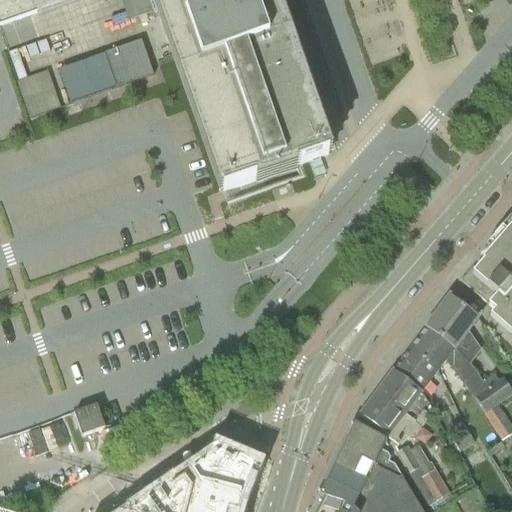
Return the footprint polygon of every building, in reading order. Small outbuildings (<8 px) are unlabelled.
[(0,0),(0,26),(30,16),(76,0),(154,0),(159,13),(159,14),(175,60),(182,79),(194,113),(197,122),(222,193),(295,168),(296,167),(300,166),(307,163),(327,156),(272,0),(0,0)] [(140,43),(103,56),(115,90),(152,78),(140,43)] [(58,111),(45,73),(15,84),(28,121),(58,111)] [(482,264),(471,277),(463,286),(493,312),(488,317),(511,337),(511,216),(484,249),(486,252),(478,261),(482,264)] [(464,362),(467,366),(478,351),(462,340),(467,333),(477,320),(448,298),(424,330),(453,351),(454,351),(464,362)] [(424,330),(408,352),(437,373),(446,361),(453,370),(469,395),(481,386),(464,362),(454,351),(453,351),(424,330)] [(437,373),(408,352),(391,373),(420,395),(437,373)] [(391,373),(375,395),(358,418),(397,447),(403,438),(410,442),(427,419),(426,418),(430,412),(420,396),(420,395),(391,373)] [(502,382),(474,401),(502,443),(511,435),(511,431),(496,408),(511,396),(502,382)] [(322,500),(316,511),(420,511),(393,467),(387,464),(389,460),(386,455),(381,453),(385,444),(353,427),(318,499),(322,500)] [(459,454),(473,446),(465,433),(451,441),(459,454)] [(396,455),(429,508),(448,497),(429,465),(428,466),(417,448),(409,453),(406,449),(396,455)] [(236,511),(240,498),(241,498),(253,468),(220,454),(200,468),(189,476),(183,480),(168,490),(173,496),(164,502),(159,495),(134,511),(236,511)]
